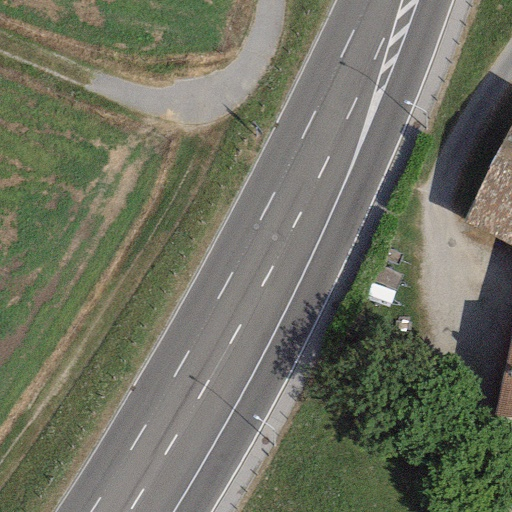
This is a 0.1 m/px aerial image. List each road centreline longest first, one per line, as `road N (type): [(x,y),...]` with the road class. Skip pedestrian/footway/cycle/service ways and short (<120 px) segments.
road 1 (secondary): [(123,511),(305,197),(390,0)]
road 2 (track): [(229,84),(115,254),(0,468)]
road 3 (track): [(266,0),(229,84),(189,103),(103,86),(0,44)]
road 4 (track): [(511,81),(453,191),(439,349)]
